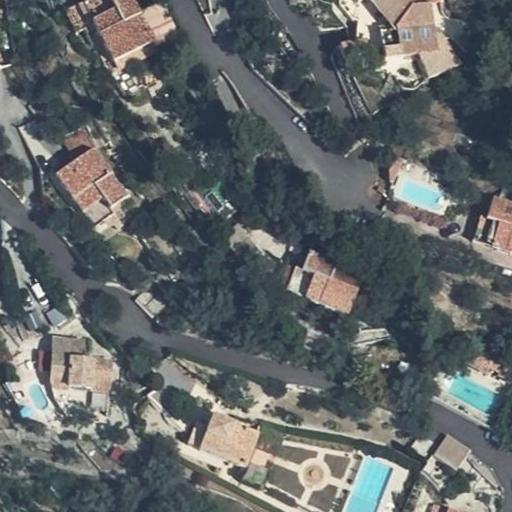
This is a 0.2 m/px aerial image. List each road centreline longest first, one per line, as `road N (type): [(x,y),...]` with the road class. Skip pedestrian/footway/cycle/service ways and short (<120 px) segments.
road 1 (residential): [(0,205),(127,321),(425,411),(481,439),(506,472),(510,511)]
road 2 (residential): [(183,0),(208,50),(299,145),(367,199)]
